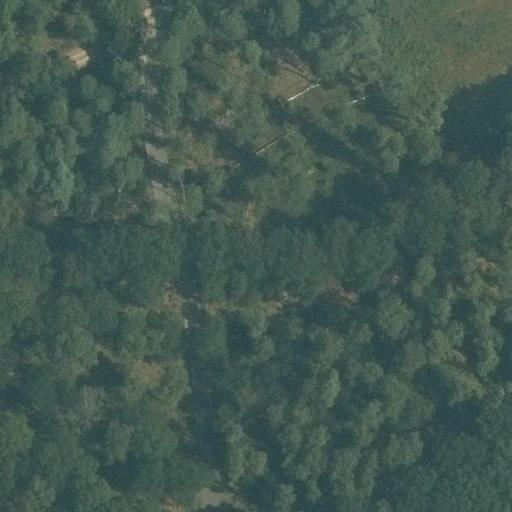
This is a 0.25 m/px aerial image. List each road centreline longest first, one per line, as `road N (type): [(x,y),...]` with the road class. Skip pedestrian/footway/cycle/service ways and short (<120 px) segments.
road 1 (unclassified): [(202,0),(180,10),(163,331),(242,511)]
road 2 (track): [(0,100),(180,10)]
road 3 (track): [(0,259),(166,260)]
